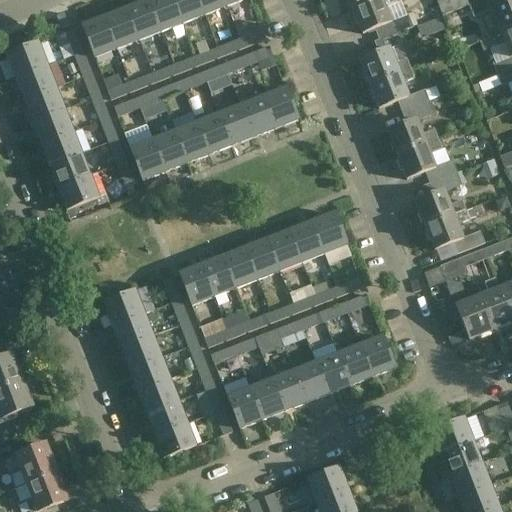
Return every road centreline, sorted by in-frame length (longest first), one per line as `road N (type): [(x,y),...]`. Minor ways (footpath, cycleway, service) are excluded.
road 1 (residential): [(450,392),(293,0)]
road 2 (unclassified): [(130,511),(0,170)]
road 3 (residential): [(145,511),(450,392)]
